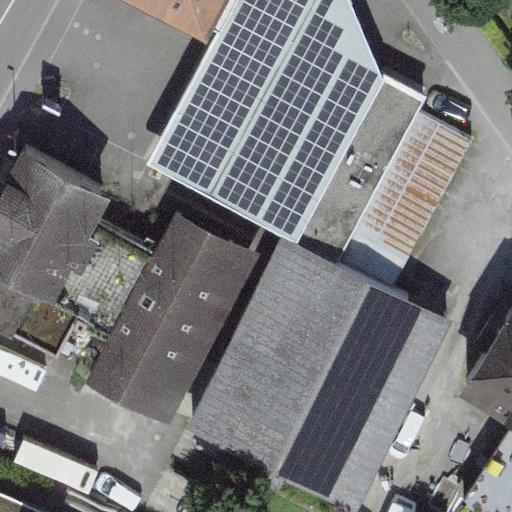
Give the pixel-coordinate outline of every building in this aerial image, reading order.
[(353,0),(200,0),(220,10),(152,135),(344,238),(425,75),(376,56),(353,0)] [(17,133),(0,167),(0,339),(26,352),(45,316),(111,349),(94,383),(188,429),(274,256),(182,211),(156,263),(90,231),(115,181),(17,133)] [(457,300),(291,223),(198,420),(364,498),(457,300)] [(454,367),(511,402),(511,277),(510,276),(454,367)] [(0,504),(18,511),(50,511),(55,502),(0,479),(0,504)]
